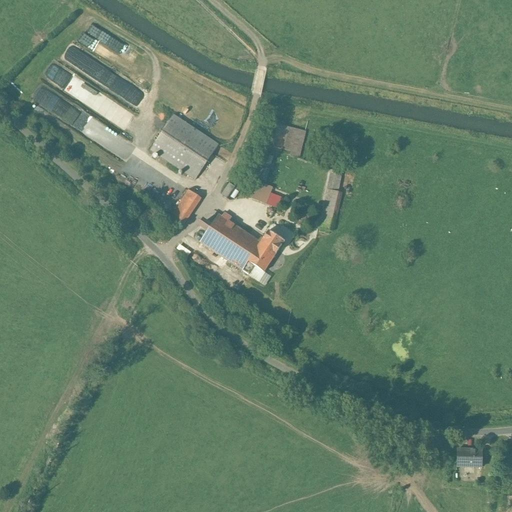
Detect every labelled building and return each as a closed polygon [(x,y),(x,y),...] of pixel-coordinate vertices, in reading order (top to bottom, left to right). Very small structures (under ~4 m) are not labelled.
[(219,145),(174,115),(150,151),(195,181),(219,145)] [(287,128),(278,126),(273,148),(282,150),(287,128)] [(342,172),(331,171),(328,188),(339,190),(342,172)] [(229,184),(221,195),(226,199),(234,187),(229,184)] [(271,190),(258,185),(253,199),(266,204),(271,190)] [(338,192),(328,190),(319,228),(332,231),(341,193),(338,192)] [(187,192),(170,218),(180,225),(197,199),(187,192)] [(279,198),(270,195),(267,204),(276,207),(279,198)] [(231,218),(224,213),(221,217),(218,215),(199,243),(249,276),(255,268),(248,263),(261,243),(228,222),(231,218)] [(261,243),(248,263),(255,268),(263,273),(284,242),(268,232),(261,243)] [(482,451),(466,451),(466,450),(457,450),(456,467),(481,467),(482,451)]
